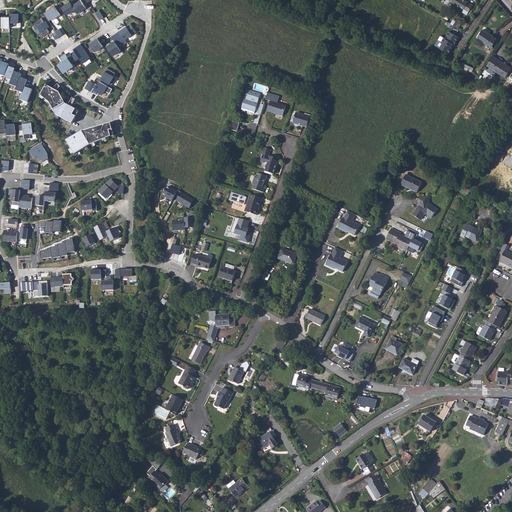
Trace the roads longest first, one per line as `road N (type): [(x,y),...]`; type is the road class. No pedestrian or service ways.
road 1 (unknown): [(128,166),(170,148),(224,36),(242,34),(422,107)]
road 2 (secondary): [(260,511),(364,429),(412,402)]
road 3 (residential): [(295,147),(239,301)]
road 4 (residential): [(318,358),(379,226)]
road 5 (residential): [(263,311),(243,349),(220,359),(197,405),(196,426)]
road 6 (residential): [(3,175),(74,178),(128,166)]
road 7 (residential): [(467,292),(418,386),(406,394)]
